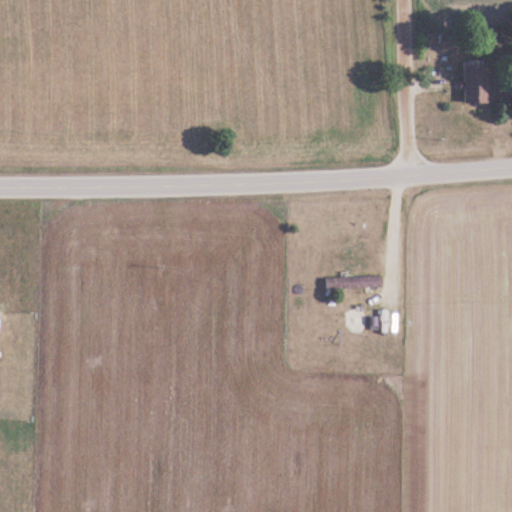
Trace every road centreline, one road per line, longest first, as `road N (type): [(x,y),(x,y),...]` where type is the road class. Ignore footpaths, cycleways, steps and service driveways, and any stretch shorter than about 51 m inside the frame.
road 1 (tertiary): [(0,183),(420,177),(511,166)]
road 2 (residential): [(411,175),(408,0)]
